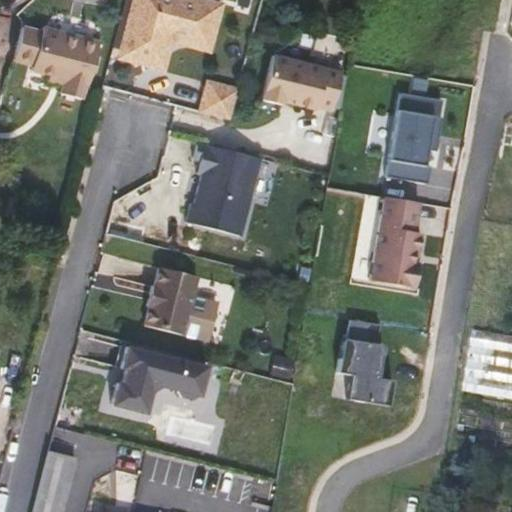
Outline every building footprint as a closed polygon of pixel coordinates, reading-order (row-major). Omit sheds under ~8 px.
[(217,10),(178,0),(136,0),(121,58),(160,69),(168,40),(206,50),(217,10)] [(35,68),(53,72),(70,76),(66,91),(85,96),(88,80),(91,81),(100,39),(43,25),(42,29),(23,25),(18,51),(28,54),(31,56),(35,62),(36,62),(35,68)] [(28,54),(18,51),(16,57),(35,62),(31,56),(28,54)] [(341,77),(272,59),(261,103),(281,108),(282,105),(315,113),(315,111),(331,115),(341,77)] [(49,87),(66,91),(70,76),(53,72),(49,87)] [(237,93),(207,85),(200,115),(229,122),(237,93)] [(400,95),(386,179),(428,186),(431,169),(425,168),(428,152),(436,154),(442,120),(439,120),(442,102),(400,95)] [(260,161),(197,145),(193,162),(200,163),(197,175),(202,176),(194,206),(191,205),(186,225),(240,238),(260,161)] [(419,205),(384,199),(370,283),(414,290),(418,266),(416,265),(412,265),(414,254),(418,255),(421,236),(414,235),(419,205)] [(150,309),(145,329),(182,338),(208,344),(217,307),(192,301),(197,279),(160,270),(155,289),(153,288),(148,308),(150,309)] [(217,299),(222,285),(200,278),(196,292),(217,299)] [(375,346),(379,326),(349,321),(345,341),(342,340),(336,374),(351,377),(347,401),(388,407),(392,382),(377,380),(373,379),(374,372),(378,372),(383,347),(375,346)] [(208,370),(127,349),(113,407),(146,416),(152,393),(161,389),(178,393),(182,400),(194,403),(201,399),(208,370)] [(50,452),(34,511),(61,511),(75,458),(50,452)]
